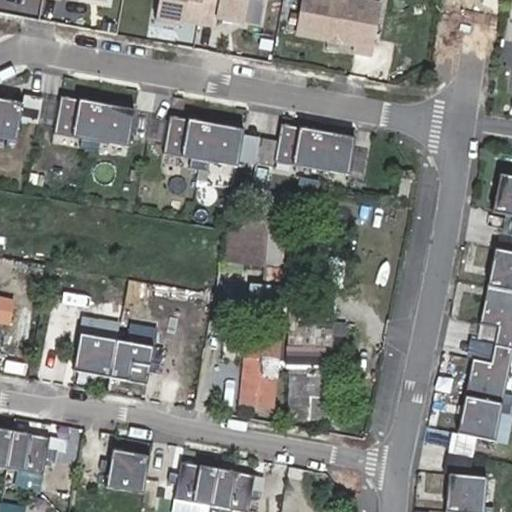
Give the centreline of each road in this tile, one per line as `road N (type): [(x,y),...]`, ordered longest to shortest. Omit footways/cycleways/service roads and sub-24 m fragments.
road 1 (residential): [(462,121),(31,47),(0,62)]
road 2 (residential): [(0,399),(403,471)]
road 3 (residential): [(403,471),(462,121)]
